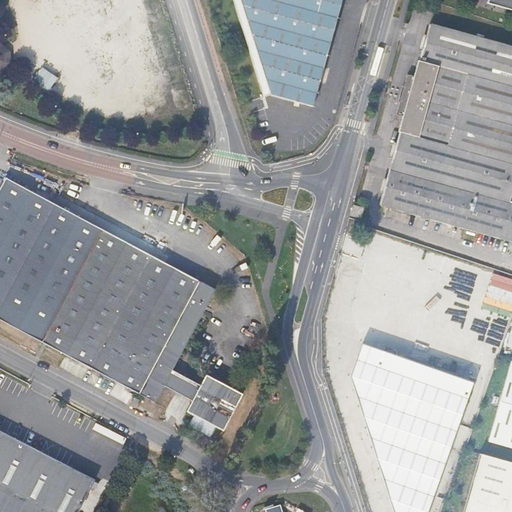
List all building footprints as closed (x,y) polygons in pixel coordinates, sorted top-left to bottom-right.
[(234,0),(264,97),(271,95),(314,108),(339,17),(324,13),(327,0),(234,0)] [(327,0),(324,13),(339,17),(344,0),(327,0)] [(511,0),(486,0),(485,2),(511,9),(511,0)] [(511,230),(511,46),(429,25),(421,56),(419,57),(415,72),(406,70),(397,103),(406,105),(402,121),(403,122),(383,194),(511,230)] [(0,72),(5,72),(7,70),(14,63),(13,50),(3,42),(0,41),(0,72)] [(58,78),(42,67),(34,79),(49,90),(58,78)] [(185,274),(100,227),(7,175),(0,187),(0,317),(54,347),(140,394),(153,401),(162,385),(191,401),(185,411),(219,431),(239,396),(205,376),(199,386),(171,369),(210,298),(214,290),(197,280),(185,274)] [(361,219),(364,210),(354,207),(352,217),(361,219)] [(427,511),(472,383),(361,345),(349,378),(392,511),(427,511)] [(511,448),(511,362),(511,363),(489,442),(511,448)] [(0,431),(0,511),(77,511),(95,478),(0,431)] [(511,511),(511,464),(478,455),(462,511),(511,511)]
